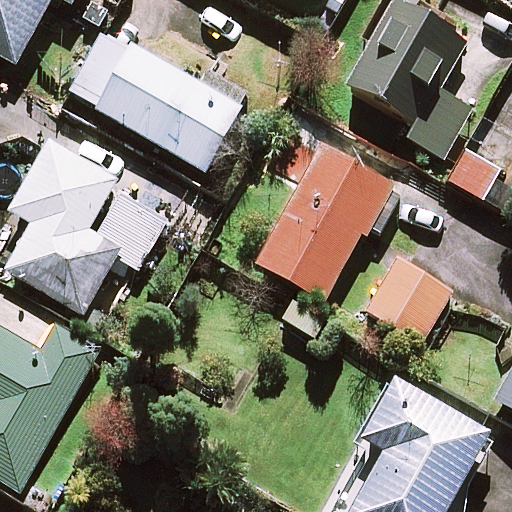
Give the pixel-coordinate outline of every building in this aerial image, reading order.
[(75,0),(0,0),(0,56),(13,65),(49,2),(68,13),(75,0)] [(457,40),(394,4),(344,89),(442,145),(462,110),(428,90),(457,40)] [(238,116),(102,37),(77,80),(100,93),(88,113),(202,178),(238,116)] [(7,215),(28,227),(3,271),(83,317),(119,255),(85,235),(117,180),(50,141),(7,215)] [(390,188),(317,146),(248,265),(321,307),(390,188)] [(455,297),(396,263),(366,314),(425,348),(455,297)] [(0,482),(22,495),(100,361),(49,331),(35,356),(0,335),(0,482)] [(511,362),(489,402),(511,415),(511,362)] [(443,511),(487,437),(395,384),(359,445),(374,453),(340,511),(443,511)]
